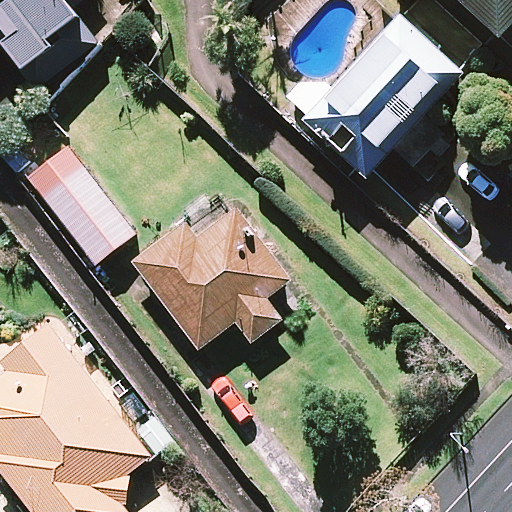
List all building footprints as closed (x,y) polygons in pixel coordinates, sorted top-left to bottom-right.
[(13,0),(30,24),(65,0),(13,0)] [(511,0),(459,0),(511,49),(511,0)] [(372,188),(377,182),(471,80),(410,25),(341,100),(321,81),(296,109),(311,122),(306,127),(372,188)] [(96,106),(40,141),(114,229),(157,190),(96,106)] [(23,136),(0,153),(0,155),(20,181),(43,163),(23,136)] [(254,142),(153,238),(215,315),(317,235),(254,142)] [(6,422),(75,511),(179,511),(134,451),(168,415),(58,268),(0,321),(0,386),(14,403),(6,422)]
